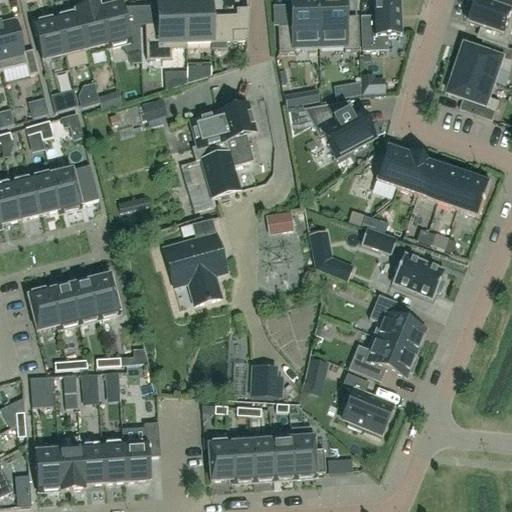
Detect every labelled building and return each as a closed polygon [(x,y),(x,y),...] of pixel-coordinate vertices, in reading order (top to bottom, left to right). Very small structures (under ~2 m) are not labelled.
[(317,50),(314,0),(310,0),(306,0),(305,0),(289,0),(290,1),(288,1),(289,28),(275,29),(277,56),(292,56),(292,51),(317,50)] [(341,0),(314,0),(317,50),(342,49),(342,54),(357,53),(356,25),(342,26),(341,0)] [(371,24),(359,25),(360,52),(384,52),(384,40),(398,39),(396,0),(369,0),(371,19),(371,24)] [(467,3),(462,20),(465,21),(464,24),(485,32),(481,42),(489,45),(505,51),(511,31),(511,13),(472,0),(471,4),(467,3)] [(511,0),(472,0),(511,13),(511,0)] [(183,5),(185,46),(209,45),(209,50),(224,50),(224,44),(230,44),(244,44),(245,33),(247,10),(246,10),(234,11),(234,17),(208,18),(208,4),(183,5)] [(184,46),(185,46),(183,5),(155,6),(156,27),(143,27),(144,62),(169,61),(169,51),(184,51),(184,46)] [(119,7),(96,13),(104,48),(105,51),(128,45),(130,53),(138,51),(138,27),(125,30),(119,7)] [(74,13),(74,14),(83,53),(104,48),(96,13),(95,8),(74,13)] [(74,14),(53,20),(62,58),(83,53),(74,14)] [(62,58),(53,20),(30,25),(40,64),(62,58)] [(0,24),(0,72),(24,67),(26,78),(36,75),(30,52),(22,54),(14,22),(0,24)] [(455,73),(493,86),(498,71),(508,75),(511,63),(511,53),(505,51),(489,45),(485,56),(463,48),(455,73)] [(183,68),(159,71),(161,84),(202,79),(200,59),(182,61),(183,68)] [(488,101),(493,86),(455,73),(446,98),(468,105),(464,116),(491,125),(498,104),(488,101)] [(49,90),(51,111),(94,106),(91,84),(49,90)] [(349,87),(331,90),(333,103),(351,100),(349,87)] [(296,109),(293,96),(282,98),(284,111),(296,109)] [(144,123),(164,118),(160,101),(139,107),(144,123)] [(345,116),(343,105),(303,112),(317,139),(321,137),(333,161),(349,152),(351,156),(365,148),(363,145),(372,140),(368,132),(371,130),(364,116),(360,118),(359,116),(348,121),(345,116)] [(239,109),(217,115),(222,134),(228,155),(198,162),(210,201),(211,201),(210,201),(237,193),(230,170),(251,164),(244,138),(247,137),(253,136),(245,107),(239,109)] [(191,147),(195,148),(196,150),(191,151),(194,164),(179,168),(192,214),(212,209),(210,201),(198,162),(228,155),(222,134),(217,115),(188,123),(192,139),(190,141),(191,147)] [(35,127),(37,135),(49,132),(46,124),(35,127)] [(26,138),(37,135),(35,127),(23,130),(26,138)] [(7,135),(0,137),(0,145),(9,143),(7,135)] [(374,184),(394,191),(405,157),(385,150),(374,184)] [(416,199),(428,165),(429,163),(406,155),(405,157),(394,191),(416,199)] [(416,199),(436,205),(448,169),(436,165),(435,168),(428,165),(416,199)] [(70,173),(48,179),(57,213),(57,217),(79,212),(78,208),(96,204),(87,169),(70,173)] [(436,205),(456,212),(468,179),(459,176),(460,173),(448,169),(436,205)] [(27,180),(37,218),(57,213),(48,179),(47,175),(27,180)] [(468,179),(456,212),(478,220),(489,186),(468,179)] [(27,180),(8,185),(17,223),(37,218),(27,180)] [(0,227),(17,223),(8,185),(0,187),(0,227)] [(116,207),(118,216),(146,210),(144,200),(116,207)] [(287,211),(260,214),(263,237),(289,233),(287,211)] [(358,229),(366,232),(369,220),(362,218),(358,229)] [(369,220),(366,232),(373,234),(377,223),(369,220)] [(394,242),(364,232),(358,247),(389,257),(394,242)] [(414,243),(422,246),(425,235),(418,232),(414,243)] [(425,235),(422,246),(429,249),(433,237),(425,235)] [(224,276),(213,237),(161,252),(171,290),(186,287),(192,308),(219,301),(213,279),(224,276)] [(446,242),(442,253),(450,256),(453,244),(446,242)] [(438,282),(442,274),(401,257),(389,286),(430,303),(434,294),(438,296),(442,284),(438,282)] [(86,285),(96,323),(118,317),(108,279),(86,285)] [(67,289),(76,328),(96,323),(86,285),(67,289)] [(47,294),(55,329),(56,332),(76,328),(67,289),(47,294)] [(55,329),(47,294),(46,291),(24,296),(34,334),(55,329)] [(375,325),(371,337),(413,354),(422,332),(397,321),(402,309),(376,298),(367,321),(375,325)] [(413,354),(371,337),(364,352),(355,348),(346,372),(371,383),(376,370),(402,380),(405,374),(409,376),(415,361),(411,360),(413,354)] [(245,358),(245,389),(270,390),(271,358),(245,358)] [(106,362),(108,370),(118,369),(118,361),(106,362)] [(94,371),(108,370),(106,362),(93,362),(94,371)] [(76,364),(64,365),(66,373),(77,372),(85,371),(84,363),(76,364)] [(66,373),(64,365),(52,365),(53,373),(66,373)] [(103,376),(104,394),(117,393),(116,375),(103,376)] [(379,437),(390,409),(362,397),(367,386),(344,376),(339,389),(350,394),(339,421),(346,424),(344,429),(358,434),(360,430),(379,437)] [(78,378),(80,396),(96,395),(95,377),(78,378)] [(73,378),(61,379),(62,396),(74,396),(73,378)] [(27,382),(28,396),(52,394),(51,380),(27,382)] [(286,416),(286,408),(274,407),(273,415),(286,416)] [(213,409),(212,417),(224,418),(225,410),(213,409)] [(234,419),(246,419),(246,411),(234,410),(234,419)] [(246,411),(246,419),(258,420),(259,412),(246,411)] [(14,428),(22,427),(21,415),(13,416),(14,428)] [(133,431),(120,432),(121,446),(123,485),(147,483),(145,460),(158,460),(155,426),(142,427),(142,430),(133,431)] [(23,440),(22,427),(14,428),(15,440),(23,440)] [(230,483),(228,447),(227,439),(204,440),(208,484),(230,483)] [(311,441),(289,443),(291,482),(314,480),(311,441)] [(289,443),(268,444),(271,483),(291,482),(289,443)] [(248,446),(251,485),(271,483),(268,444),(248,446)] [(123,485),(121,446),(99,447),(102,487),(123,485)] [(248,446),(228,447),(230,483),(230,486),(251,485),(248,446)] [(102,487),(99,447),(77,449),(81,493),(81,488),(102,487)] [(56,454),(59,494),(81,493),(77,449),(77,453),(56,454)] [(58,495),(59,494),(56,454),(33,456),(35,495),(58,493),(58,495)] [(0,498),(10,494),(0,474),(0,498)] [(350,480),(349,491),(368,492),(369,481),(350,480)]
